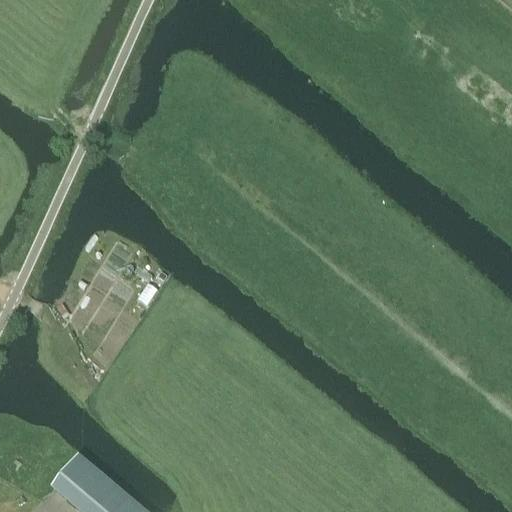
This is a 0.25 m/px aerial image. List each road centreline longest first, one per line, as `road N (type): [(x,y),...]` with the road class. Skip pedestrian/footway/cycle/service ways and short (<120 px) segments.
road 1 (unclassified): [(0,321),(143,0)]
road 2 (track): [(165,465),(88,394),(41,313),(0,291)]
